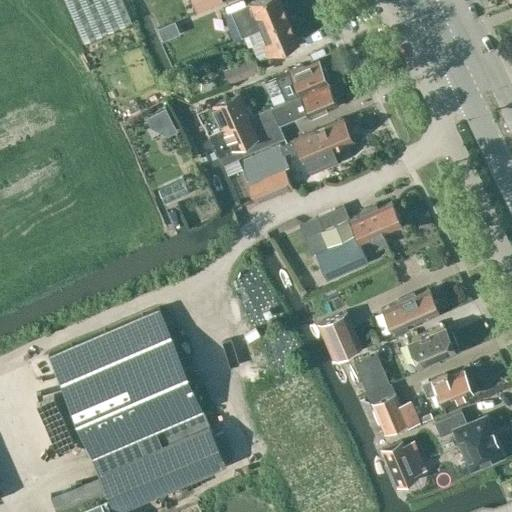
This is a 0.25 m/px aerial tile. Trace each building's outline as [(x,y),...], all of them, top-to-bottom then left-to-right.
[(64,0),(83,42),(131,20),(122,0),(64,0)] [(221,0),(191,0),(196,11),(222,1),(221,0)] [(244,35),(260,28),(287,17),(280,0),(255,0),(231,10),(242,36),(244,35)] [(343,13),(347,22),(364,14),(360,5),(343,13)] [(260,28),(244,35),(248,45),(253,43),(259,59),(298,43),(287,17),(260,28)] [(230,83),(261,70),(255,57),(224,69),(230,83)] [(300,93),(328,82),(327,79),(328,77),(325,68),(322,68),(318,59),(303,66),(302,64),(290,69),(290,71),(281,75),(286,89),(296,85),(300,93)] [(300,93),(271,106),(278,124),(307,111),(310,117),(324,112),(323,110),(337,104),(333,95),(335,93),(331,84),(329,84),(328,82),(300,93)] [(193,103),(206,134),(222,127),(249,116),(239,93),(212,104),(207,96),(193,103)] [(271,106),(249,116),(222,127),(206,134),(222,164),(235,158),(236,159),(284,137),(278,124),(271,106)] [(293,187),(285,168),(289,166),(284,154),(298,148),(304,161),(308,159),(313,170),(310,171),(311,172),(338,161),(332,148),(352,140),(349,131),(351,129),(348,121),(344,120),(343,118),(290,140),(238,161),(256,203),(293,187)] [(327,279),(368,261),(365,252),(383,244),(379,234),(401,224),(400,221),(400,215),(396,211),(391,202),(376,209),(375,206),(360,212),(360,213),(324,228),(318,216),(301,223),(314,252),(315,252),(327,279)] [(392,332),(439,312),(437,309),(437,303),(433,298),(429,289),(413,296),(412,293),(397,299),(398,302),(383,308),(392,332)] [(107,496),(114,511),(225,464),(160,307),(48,355),(99,475),(41,499),(46,511),(58,511),(106,492),(107,496)] [(333,359),(362,347),(347,310),(318,322),(333,359)] [(448,335),(444,324),(407,340),(418,366),(455,350),(453,347),(457,345),(452,333),(448,335)] [(389,383),(376,353),(354,363),(367,392),(389,383)] [(467,380),(463,369),(447,376),(446,372),(421,383),(427,397),(437,392),(442,405),(472,392),(471,388),(472,383),(467,380)] [(367,393),(371,402),(394,392),(390,383),(367,393)] [(394,392),(371,402),(384,433),(408,423),(395,392),(394,392)] [(461,410),(434,421),(440,435),(454,429),(471,468),(502,455),(502,453),(501,454),(496,440),(492,429),(491,430),(485,416),(486,416),(485,414),(483,415),(484,415),(466,423),(461,410)] [(401,440),(381,449),(390,471),(396,486),(400,484),(417,477),(411,462),(420,459),(421,458),(413,440),(404,443),(404,444),(404,443),(402,441),(402,440),(401,440)] [(114,511),(107,496),(69,511),(114,511)]
